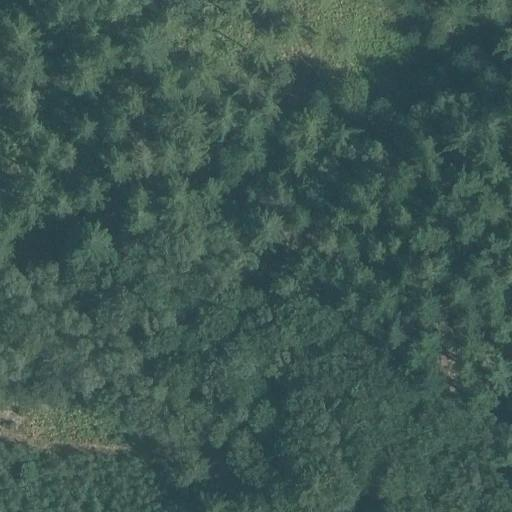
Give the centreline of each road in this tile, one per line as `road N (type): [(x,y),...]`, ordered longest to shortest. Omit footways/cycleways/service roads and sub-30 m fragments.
road 1 (track): [(231,225),(263,274),(511,422)]
road 2 (track): [(231,225),(511,97)]
road 3 (track): [(114,0),(231,225)]
road 4 (track): [(231,225),(145,254),(0,269)]
